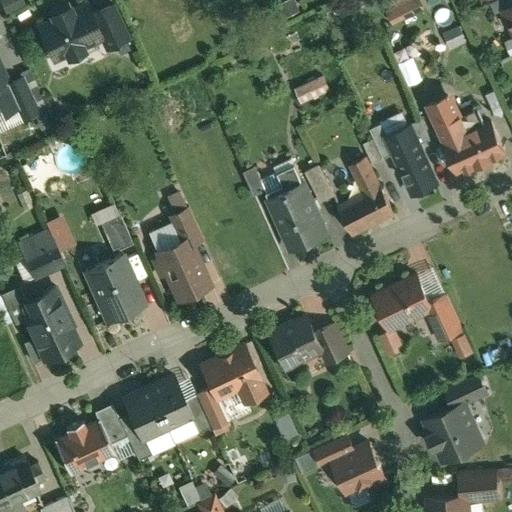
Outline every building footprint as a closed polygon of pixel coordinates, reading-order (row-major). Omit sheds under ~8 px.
[(0,0),(0,3),(2,9),(21,2),(20,0),(0,0)] [(390,22),(422,5),(418,0),(397,0),(383,8),(390,22)] [(70,4),(51,13),(53,16),(38,23),(51,51),(63,46),(67,55),(85,47),(83,43),(101,35),(102,34),(91,12),(86,1),(72,7),(70,4)] [(113,2),(91,12),(102,34),(101,35),(105,45),(128,34),(113,2)] [(0,61),(0,104),(1,104),(4,110),(19,103),(0,61)] [(322,72),(291,84),(298,100),(329,88),(322,72)] [(491,117),(465,129),(448,93),(430,101),(447,137),(445,138),(459,168),(505,148),(491,117)] [(437,179),(411,121),(387,132),(413,190),(437,179)] [(374,136),(364,140),(373,160),(383,156),(374,136)] [(365,189),(339,201),(353,229),(394,209),(381,182),(378,184),(364,154),(351,161),(365,189)] [(285,187),(269,194),(292,245),(327,229),(295,160),(277,168),(285,187)] [(267,186),(256,162),(244,168),(255,192),(267,186)] [(320,162),(305,169),(320,198),(334,191),(320,162)] [(185,204),(179,190),(168,195),(174,209),(185,204)] [(203,236),(188,203),(174,209),(173,210),(184,234),(187,232),(191,241),(203,236)] [(121,216),(102,224),(112,246),(117,243),(118,246),(132,240),(121,216)] [(49,225),(29,234),(35,246),(24,251),(34,274),(65,260),(49,225)] [(184,234),(155,247),(158,253),(153,256),(160,273),(166,270),(178,297),(210,282),(191,241),(187,232),(184,234)] [(122,250),(94,262),(102,281),(93,285),(107,316),(138,302),(129,282),(132,281),(134,279),(134,277),(122,250)] [(418,271),(375,291),(390,324),(426,307),(433,303),(431,299),(418,271)] [(54,282),(41,288),(43,292),(29,299),(20,281),(1,290),(13,318),(24,312),(44,355),(78,339),(66,313),(69,312),(61,295),(60,295),(54,282)] [(447,292),(431,299),(433,303),(426,307),(440,335),(463,324),(447,292)] [(283,324),(282,322),(268,328),(283,361),(302,353),(305,354),(322,346),(324,345),(316,328),(308,312),(283,324)] [(335,319),(316,328),(324,345),(322,346),(328,358),(348,348),(335,319)] [(457,354),(471,348),(464,329),(449,335),(457,354)] [(264,387),(242,340),(201,359),(212,383),(217,393),(218,393),(237,384),(243,396),(264,387)] [(479,370),(446,385),(454,404),(464,399),(465,400),(488,390),(479,370)] [(184,395),(173,371),(148,383),(167,423),(190,413),(191,412),(184,395)] [(167,423),(148,383),(124,394),(134,418),(142,435),(144,434),(167,423)] [(217,393),(212,383),(196,390),(210,423),(228,415),(218,393),(217,393)] [(210,423),(196,390),(184,395),(191,412),(190,413),(197,429),(210,423)] [(112,399),(94,408),(95,409),(96,409),(98,414),(106,431),(123,423),(112,399)] [(454,404),(426,416),(432,430),(428,431),(435,445),(438,443),(444,457),(482,440),(465,400),(464,399),(454,404)] [(274,413),(280,435),(295,430),(288,409),(274,413)] [(97,415),(84,421),(82,416),(65,424),(68,429),(55,435),(55,434),(54,435),(70,470),(71,469),(81,464),(91,468),(102,463),(99,455),(113,449),(113,450),(114,449),(110,439),(106,431),(98,414),(97,415)] [(142,435),(134,418),(123,423),(127,432),(138,456),(151,450),(144,434),(142,435)] [(123,423),(106,431),(110,439),(127,432),(123,423)] [(348,430),(315,444),(323,461),(333,456),(333,455),(355,445),(348,430)] [(355,445),(333,455),(333,456),(348,488),(385,472),(370,439),(355,445)] [(24,454),(0,465),(0,508),(1,511),(24,511),(25,511),(18,496),(39,487),(35,478),(43,474),(37,459),(28,463),(24,454)] [(496,466),(460,469),(462,492),(467,491),(468,498),(499,495),(496,466)] [(224,511),(214,490),(195,498),(200,510),(202,509),(202,511),(224,511)] [(462,492),(429,495),(430,511),(469,511),(468,498),(467,491),(462,492)] [(75,511),(67,493),(42,504),(45,511),(75,511)]
